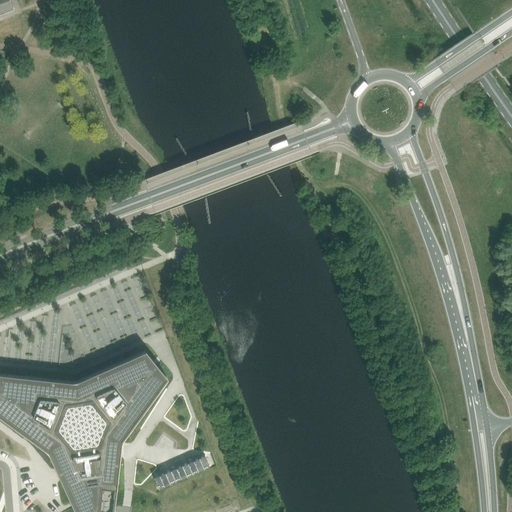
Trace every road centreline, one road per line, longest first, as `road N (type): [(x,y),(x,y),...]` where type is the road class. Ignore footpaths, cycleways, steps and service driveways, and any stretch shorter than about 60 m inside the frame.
road 1 (secondary): [(0,257),(354,121)]
road 2 (secondary): [(481,428),(451,274)]
road 3 (secondary): [(451,274),(411,131)]
road 4 (secondary): [(385,142),(451,274)]
road 5 (primary): [(511,116),(432,0)]
road 6 (secondary): [(511,13),(403,79)]
